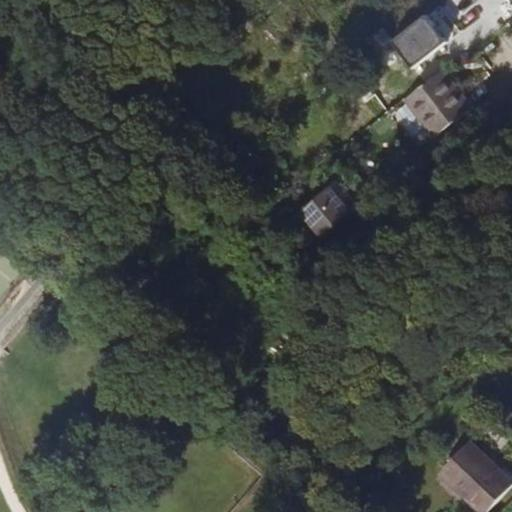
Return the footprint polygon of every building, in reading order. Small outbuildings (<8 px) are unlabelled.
[(432,13),(397,38),(417,66),(452,41),(432,13)] [(447,72),(408,101),(437,137),(472,108),(447,72)] [(339,189),(310,211),(328,236),(357,214),(339,189)] [(271,346),(262,358),(278,370),(287,359),(271,346)] [(511,479),(472,443),(442,474),(482,511),(488,511),(511,487),(511,479)]
